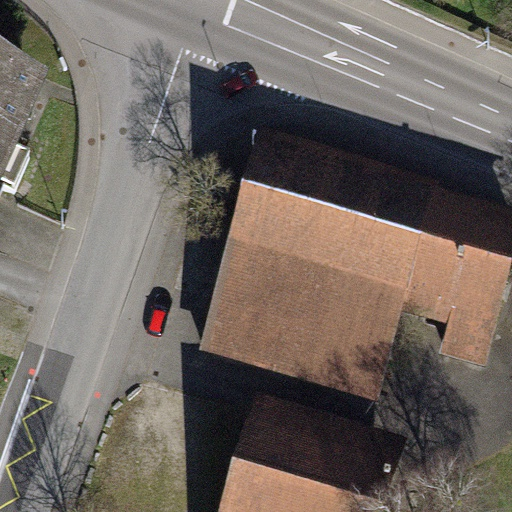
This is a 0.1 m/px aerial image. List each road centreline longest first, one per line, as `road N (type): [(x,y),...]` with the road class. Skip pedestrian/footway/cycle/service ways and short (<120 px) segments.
road 1 (residential): [(201,0),(94,314)]
road 2 (primary): [(216,0),(511,123)]
road 3 (residential): [(94,314),(22,511)]
